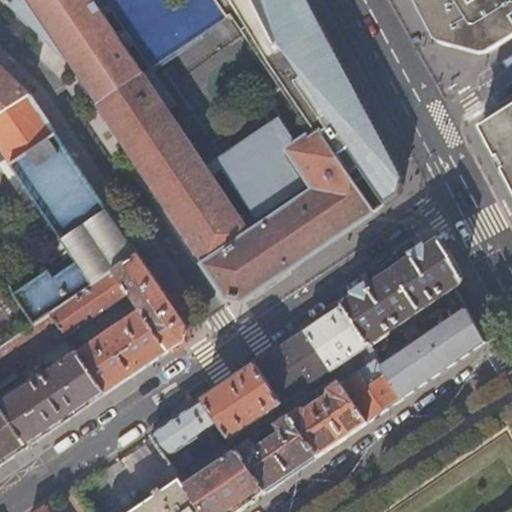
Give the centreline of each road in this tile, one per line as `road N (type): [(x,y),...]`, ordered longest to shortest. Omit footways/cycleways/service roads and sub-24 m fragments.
road 1 (residential): [(0,502),(459,193)]
road 2 (residential): [(511,358),(288,511)]
road 3 (primary): [(422,126),(353,0)]
